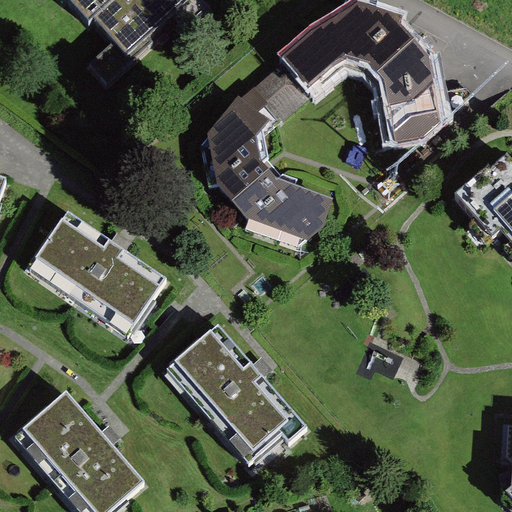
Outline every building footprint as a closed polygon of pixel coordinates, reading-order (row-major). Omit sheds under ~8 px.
[(89,7),(124,46),(172,2),(187,19),(208,0),(76,0),(85,10),(89,7)] [(413,168),(442,143),(432,88),(398,48),(349,34),(294,64),(230,118),(196,161),(207,213),(242,251),(298,270),(318,251),(325,222),(272,208),(253,189),(248,160),(310,113),(338,94),(364,104),(379,130),(385,171),(413,168)] [(108,47),(95,60),(110,74),(123,61),(108,47)] [(490,245),(499,239),(511,255),(511,167),(507,163),(493,175),(490,172),(456,202),(490,245)] [(130,340),(168,283),(69,218),(31,274),(130,340)] [(307,433),(218,332),(168,376),(250,469),(282,440),(289,449),(307,433)] [(72,511),(113,511),(142,487),(64,398),(12,443),(72,511)]
